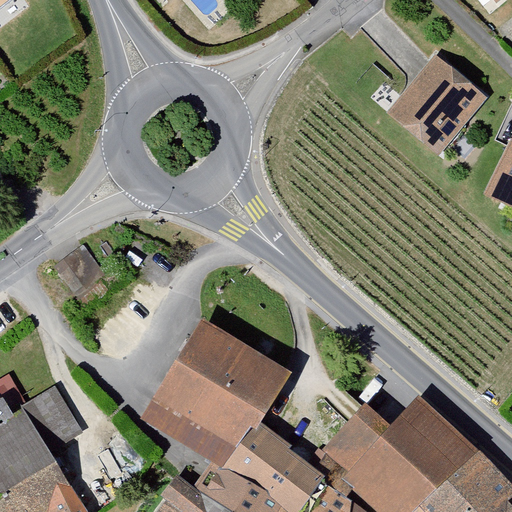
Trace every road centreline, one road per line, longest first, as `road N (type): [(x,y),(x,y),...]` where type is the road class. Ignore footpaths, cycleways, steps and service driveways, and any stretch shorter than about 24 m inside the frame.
road 1 (secondary): [(209,180),(294,268),(511,457)]
road 2 (tertiary): [(131,164),(0,265)]
road 3 (unclassified): [(345,0),(218,103)]
